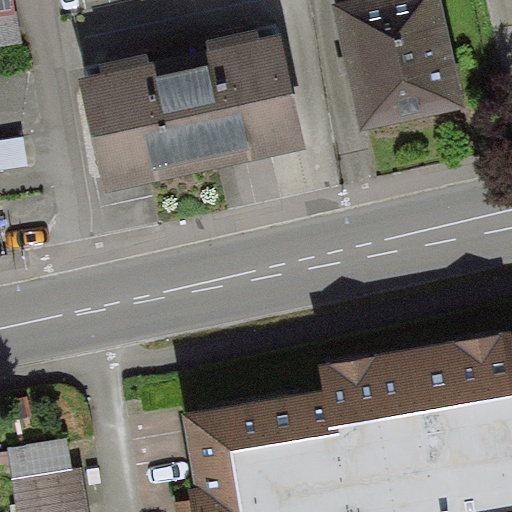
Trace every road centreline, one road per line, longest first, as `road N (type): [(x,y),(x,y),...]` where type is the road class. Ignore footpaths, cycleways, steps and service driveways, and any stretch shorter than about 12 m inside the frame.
road 1 (primary): [(95,305),(511,219)]
road 2 (residential): [(95,305),(34,0)]
road 3 (residential): [(95,305),(127,511)]
